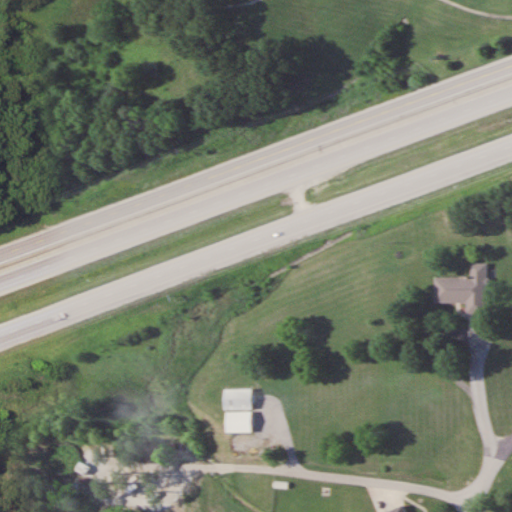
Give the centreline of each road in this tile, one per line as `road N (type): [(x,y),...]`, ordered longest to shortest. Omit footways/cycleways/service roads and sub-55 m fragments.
road 1 (trunk): [(511,93),(0,284)]
road 2 (trunk): [(0,338),(511,148)]
road 3 (residential): [(0,254),(511,68)]
